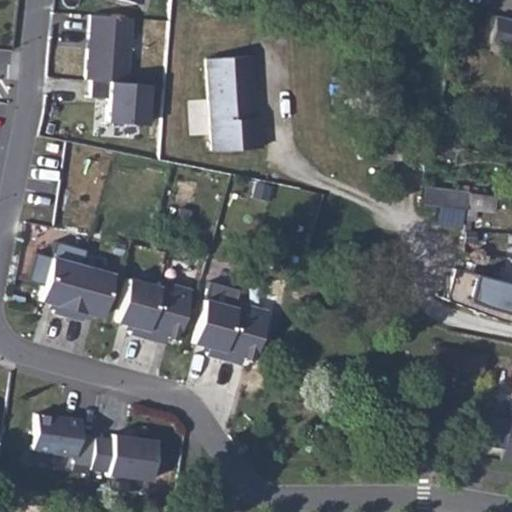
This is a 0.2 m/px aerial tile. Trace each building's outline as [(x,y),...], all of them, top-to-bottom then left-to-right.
[(83,0),(83,2),(109,12),(114,13),(118,0),(83,0)] [(481,7),(478,17),(502,22),(505,12),(481,7)] [(478,17),(457,12),(454,30),(467,34),(504,43),(508,23),(502,22),(478,17)] [(118,22),(76,15),(67,77),(72,78),(110,83),(118,22)] [(238,63),(194,64),(195,156),(245,155),(244,125),(239,125),(238,63)] [(110,83),(72,78),(70,95),(88,97),(85,120),(125,126),(130,86),(110,83)] [(406,191),(407,176),(356,174),(362,190),(406,191)] [(418,204),(434,206),(432,223),(470,227),(471,212),(490,214),(492,194),(419,187),(418,204)] [(481,224),(481,240),(509,240),(509,225),(481,224)] [(451,252),(475,253),(475,240),(452,240),(451,252)] [(67,255),(36,248),(26,291),(43,295),(41,303),(56,306),(67,255)] [(99,262),(67,255),(56,306),(71,309),(72,302),(89,305),(99,262)] [(131,323),(141,272),(110,265),(101,308),(118,312),(116,320),(131,323)] [(174,273),(142,266),(141,272),(131,323),(145,326),(147,320),(163,324),(174,273)] [(511,283),(483,279),(450,274),(445,305),(511,325),(511,283)] [(205,340),(215,288),(184,281),(176,325),(193,329),(191,337),(205,340)] [(248,290),(216,283),(215,288),(205,340),(220,343),(221,337),(238,341),(248,290)] [(438,381),(488,392),(491,372),(442,362),(438,381)] [(74,456),(78,426),(62,424),(64,411),(19,405),(14,440),(58,446),(57,454),(74,456)] [(511,416),(506,415),(501,446),(511,447),(511,416)] [(139,430),(96,424),(90,465),(134,471),(139,430)]
